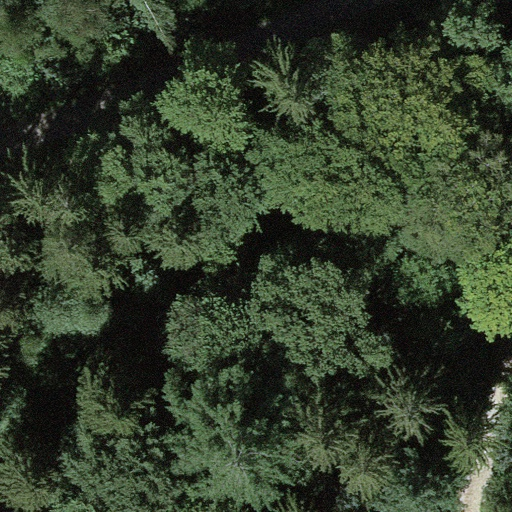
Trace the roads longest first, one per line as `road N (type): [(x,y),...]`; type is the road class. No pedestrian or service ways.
road 1 (track): [(339,0),(97,109),(0,136)]
road 2 (track): [(466,511),(511,322)]
